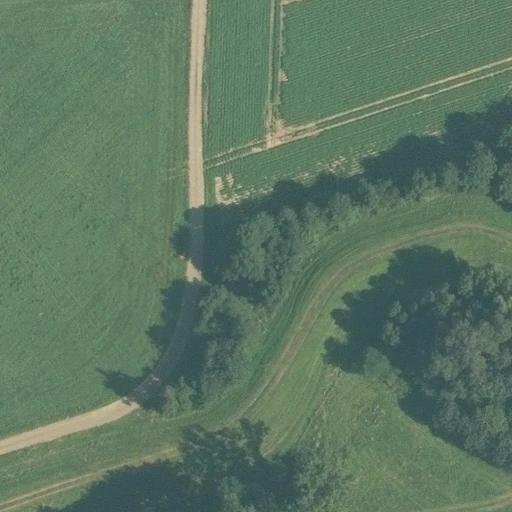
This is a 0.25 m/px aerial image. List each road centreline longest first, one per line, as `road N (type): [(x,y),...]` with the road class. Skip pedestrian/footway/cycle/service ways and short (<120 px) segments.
road 1 (track): [(0,506),(227,425),(272,379),(340,273),(475,223),(511,233)]
road 2 (track): [(0,450),(121,414),(159,376),(188,318),(196,0)]
